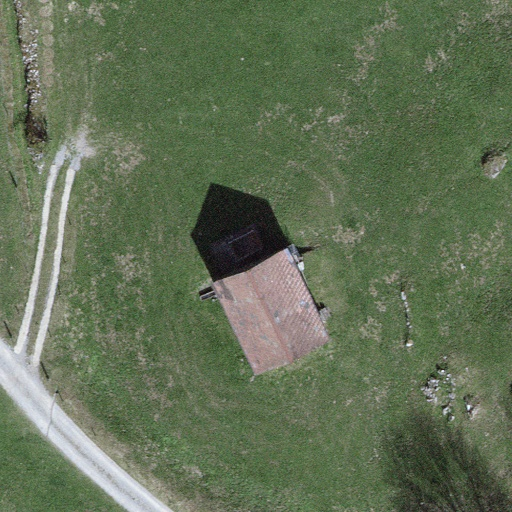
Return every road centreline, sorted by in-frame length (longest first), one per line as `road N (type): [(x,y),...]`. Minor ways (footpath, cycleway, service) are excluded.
road 1 (track): [(24,387),(52,192),(87,146)]
road 2 (track): [(147,511),(76,446),(0,357)]
